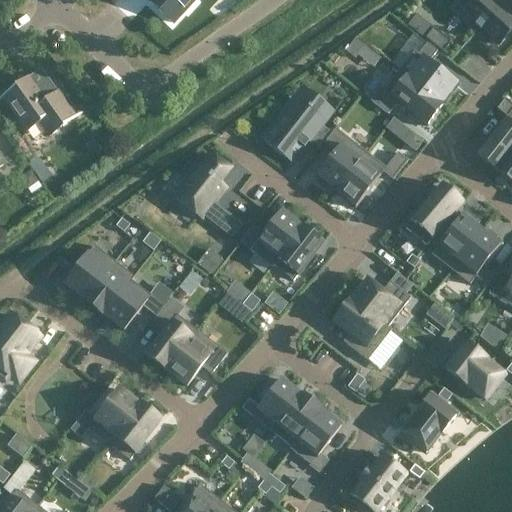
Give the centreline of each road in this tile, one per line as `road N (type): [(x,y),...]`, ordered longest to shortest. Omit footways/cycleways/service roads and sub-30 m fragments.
road 1 (residential): [(61,5),(126,76),(156,82),(272,0)]
road 2 (residential): [(192,427),(15,278),(0,290)]
road 3 (residential): [(353,246),(221,139)]
road 4 (residential): [(272,341),(374,426)]
road 5 (residential): [(353,246),(272,341)]
road 6 (residential): [(436,157),(353,246)]
